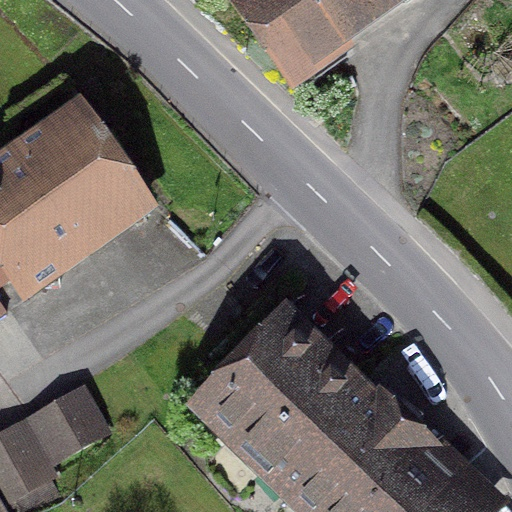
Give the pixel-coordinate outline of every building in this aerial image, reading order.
[(229,0),(295,90),(419,0),(229,0)] [(61,109),(0,159),(0,275),(18,296),(134,206),(61,109)] [(481,511),(483,510),(266,309),(167,414),(272,511),(481,511)] [(91,388),(0,435),(0,482),(12,504),(122,447),(91,388)] [(0,510),(12,504),(0,482),(0,510)]
